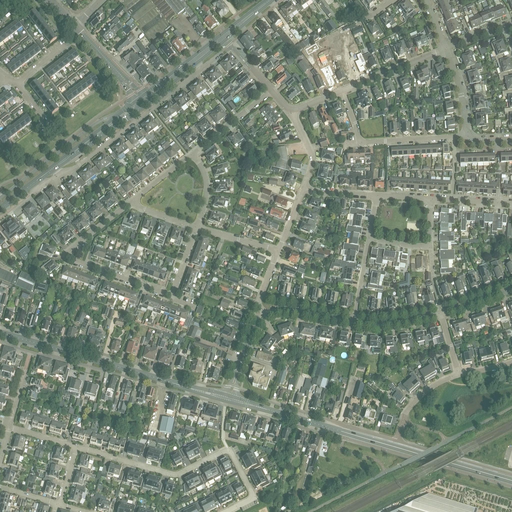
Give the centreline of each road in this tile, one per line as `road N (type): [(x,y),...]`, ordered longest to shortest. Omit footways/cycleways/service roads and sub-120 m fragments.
road 1 (secondary): [(511,480),(226,398)]
road 2 (residential): [(225,511),(254,497),(228,449),(176,474),(76,447)]
road 3 (secondary): [(226,398),(0,332)]
road 4 (residential): [(170,294),(68,258),(130,202)]
road 5 (residential): [(64,172),(198,71)]
